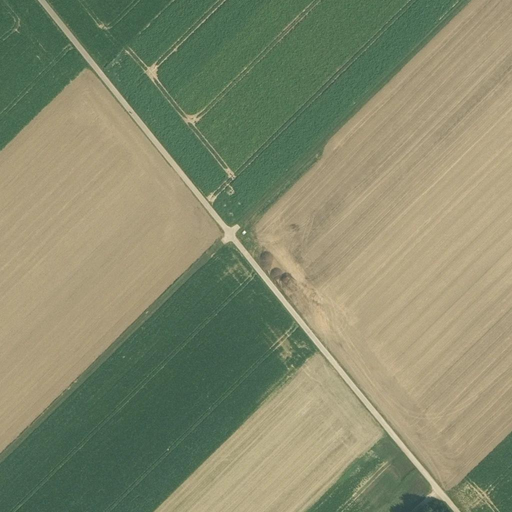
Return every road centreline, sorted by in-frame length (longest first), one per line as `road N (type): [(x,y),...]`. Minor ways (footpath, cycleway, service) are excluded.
road 1 (track): [(458,511),(41,0)]
road 2 (track): [(469,0),(0,460)]
